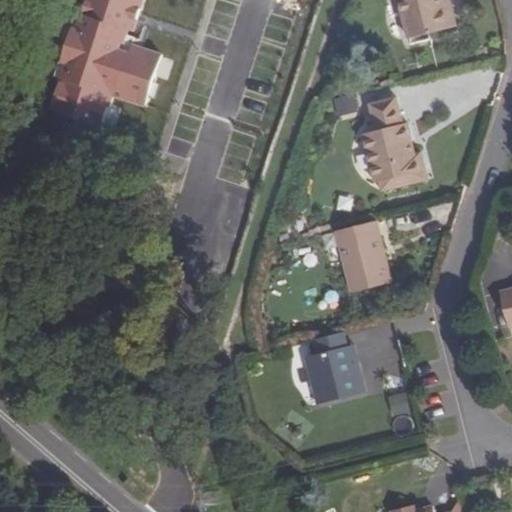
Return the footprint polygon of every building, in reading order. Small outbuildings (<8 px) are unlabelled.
[(442,7),(439,0),(396,0),(408,43),(455,31),(448,6),(442,7)] [(337,98),(340,116),(358,113),(355,95),(337,98)] [(406,146),(411,144),(406,125),(402,126),(395,102),(371,108),(376,134),(363,137),(375,186),(425,173),(421,161),(416,162),(410,163),(406,146)] [(416,162),(411,144),(406,146),(410,163),(416,162)] [(392,286),(374,223),(335,232),(353,296),(392,286)] [(353,375),(347,351),(342,335),(314,342),(318,356),(308,358),(320,406),(366,395),(361,374),(353,375)] [(353,375),(361,374),(355,349),(347,351),(353,375)] [(220,505),(217,492),(206,495),(208,507),(220,505)]
